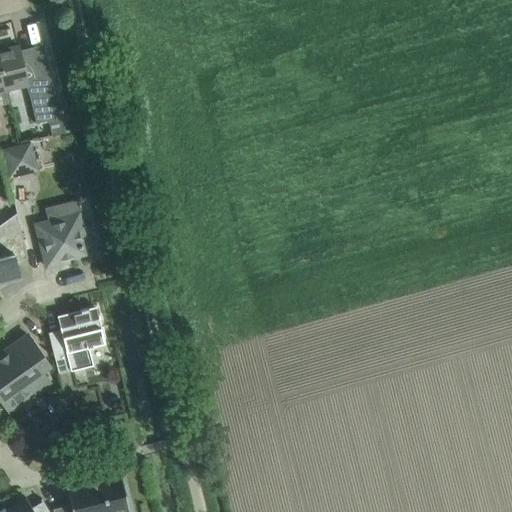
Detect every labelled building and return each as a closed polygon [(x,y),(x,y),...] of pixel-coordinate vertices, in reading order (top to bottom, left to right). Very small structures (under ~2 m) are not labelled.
[(19,45),(0,49),(0,68),(5,91),(27,85),(36,123),(50,120),(53,135),(63,133),(42,50),(21,55),(19,45)] [(9,177),(37,170),(30,143),(3,149),(9,177)] [(67,212),(51,216),(52,220),(35,224),(46,267),(60,263),(59,260),(84,253),(80,236),(84,235),(78,214),(68,216),(67,212)] [(21,232),(16,214),(16,213),(0,224),(0,282),(20,278),(9,235),(21,232)] [(61,329),(48,332),(58,373),(93,364),(88,348),(105,343),(101,325),(96,306),(80,310),(81,311),(72,313),(73,317),(65,319),(64,315),(58,317),(60,326),(61,329)] [(5,403),(21,392),(32,385),(36,391),(49,382),(36,363),(44,357),(27,334),(3,351),(6,354),(0,358),(0,398),(8,411),(9,410),(5,403)] [(52,509),(54,511),(110,511),(110,508),(128,503),(121,476),(66,490),(70,504),(52,509)] [(5,509),(6,511),(49,511),(43,500),(32,507),(26,497),(5,509)]
